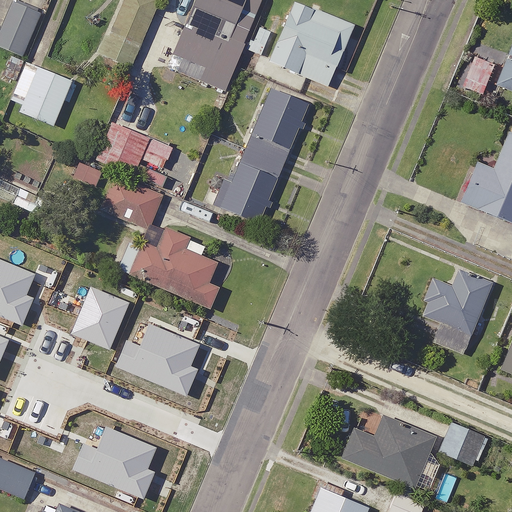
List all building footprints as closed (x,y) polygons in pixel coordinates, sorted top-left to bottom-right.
[(160,2),(155,0),(126,0),(102,57),(131,69),(160,2)] [(198,0),(176,58),(208,71),(202,84),(227,93),(248,39),(251,40),(267,0),(198,0)] [(42,15),(15,4),(0,38),(0,48),(24,58),(42,15)] [(294,5),(267,67),(327,92),(353,29),(294,5)] [(511,54),(498,89),(511,94),(511,54)] [(75,84),(27,65),(12,103),(25,108),(21,116),(57,130),(75,84)] [(246,154),(284,168),(308,107),(272,94),(265,113),(258,110),(245,144),(249,146),(246,154)] [(97,163),(134,178),(140,164),(165,174),(173,153),(112,128),(97,163)] [(511,136),(510,136),(495,173),(479,167),(463,206),(511,225),(511,136)] [(284,168),(246,154),(234,183),(216,176),(204,205),(261,227),(284,168)] [(102,173),(82,163),(75,179),(95,188),(102,173)] [(162,197),(116,178),(101,212),(148,231),(162,197)] [(45,201),(1,180),(0,180),(0,199),(37,217),(45,201)] [(166,237),(149,230),(142,248),(131,243),(119,272),(211,311),(229,268),(205,258),(209,251),(167,233),(166,237)] [(452,291),(434,282),(423,306),(428,308),(423,318),(442,327),(435,344),(461,356),(493,290),(459,274),(452,291)] [(195,333),(126,304),(105,354),(174,383),(195,333)] [(126,382),(103,372),(108,360),(46,334),(37,356),(99,381),(98,383),(121,393),(126,382)] [(511,344),(502,369),(511,373),(511,344)] [(99,416),(69,404),(49,453),(79,465),(99,416)] [(436,442),(385,421),(376,441),(356,433),(344,462),(415,491),(436,442)] [(480,438),(453,426),(442,452),(470,463),(480,438)] [(37,476),(0,459),(0,490),(26,501),(37,476)] [(370,511),(371,511),(321,491),(313,511),(370,511)] [(417,511),(420,504),(397,496),(391,511),(417,511)]
